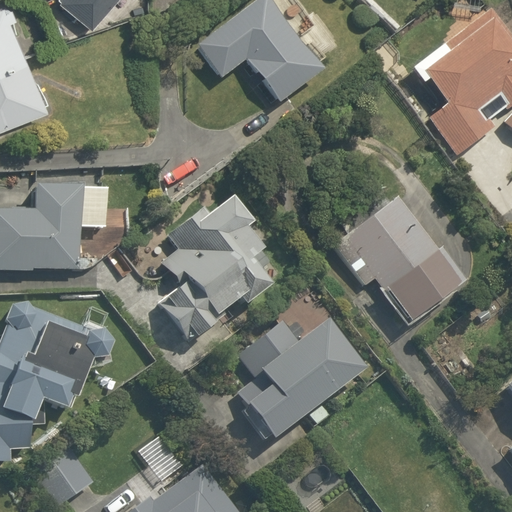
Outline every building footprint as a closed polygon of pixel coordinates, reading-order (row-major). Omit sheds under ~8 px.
[(53,0),(54,1),(49,7),(85,36),(113,0),(53,0)] [(319,74),(283,30),(258,0),(248,0),(186,52),(214,86),(238,67),(274,110),(319,74)] [(3,29),(9,26),(0,6),(0,132),(42,114),(3,29)] [(511,79),(506,72),(511,67),(511,54),(484,16),(401,76),(412,92),(418,88),(434,110),(419,121),(451,165),(498,131),(511,149),(511,79)] [(97,236),(98,194),(31,192),(30,219),(0,217),(0,274),(74,277),(75,236),(97,236)] [(235,313),(264,294),(247,268),(254,263),(236,237),(244,232),(225,205),(166,245),(171,253),(154,265),(173,294),(150,310),(178,352),(208,331),(204,325),(231,307),(235,313)] [(385,205),(328,249),(361,292),(369,286),(403,330),(452,292),(385,205)] [(89,345),(88,344),(7,312),(0,329),(0,393),(0,469),(4,469),(4,455),(23,455),(22,431),(24,431),(32,410),(58,420),(64,405),(71,408),(82,382),(75,379),(76,374),(79,368),(80,368),(81,368),(82,368),(83,368),(84,368),(86,368),(87,368),(88,368),(89,367),(90,367),(91,366),(92,365),(92,364),(93,364),(94,363),(94,362),(95,361),(95,360),(96,359),(96,358),(96,357),(96,355),(96,354),(96,353),(95,352),(95,351),(95,350),(94,349),(93,348),(93,347),(92,347),(91,346),(90,345),(89,345)] [(250,382),(231,396),(266,445),(355,382),(319,332),(293,351),(279,331),(236,362),(250,382)] [(511,382),(494,398),(511,418),(511,442),(496,457),(511,474),(511,382)] [(85,489),(60,452),(32,470),(57,508),(85,489)] [(224,511),(195,474),(145,511),(138,511),(137,510),(133,511),(224,511)]
